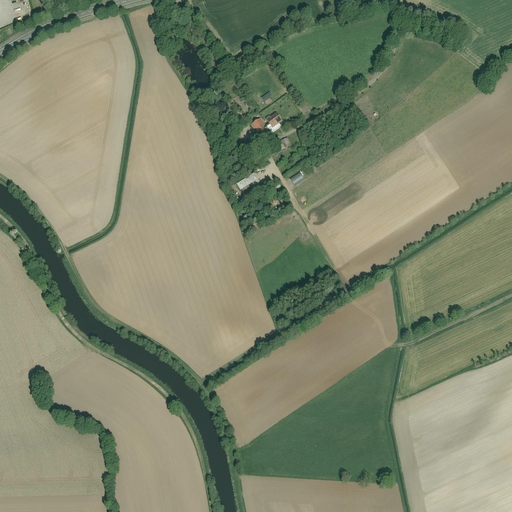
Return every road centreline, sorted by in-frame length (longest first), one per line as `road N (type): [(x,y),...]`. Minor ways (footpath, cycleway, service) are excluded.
road 1 (track): [(210,511),(185,418),(137,372),(71,331),(29,248),(0,216)]
road 2 (secondary): [(0,54),(67,19),(133,0)]
